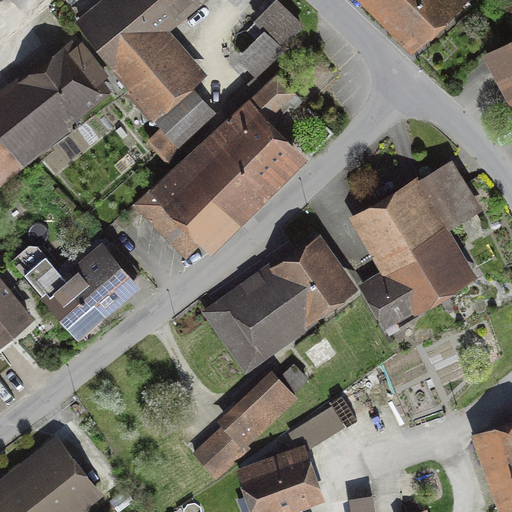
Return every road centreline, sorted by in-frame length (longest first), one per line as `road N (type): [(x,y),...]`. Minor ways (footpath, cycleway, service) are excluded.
road 1 (tertiary): [(413,82),(225,260),(69,389)]
road 2 (tertiary): [(413,82),(511,183)]
road 3 (tertiary): [(321,0),(413,82)]
